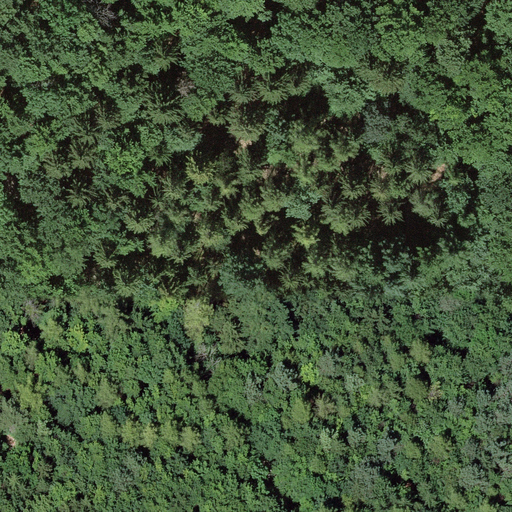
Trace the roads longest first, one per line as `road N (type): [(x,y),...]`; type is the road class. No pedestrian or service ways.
road 1 (track): [(0,163),(72,270),(153,332),(229,416),(260,458),(283,511)]
road 2 (track): [(280,503),(157,462),(72,445),(0,479)]
